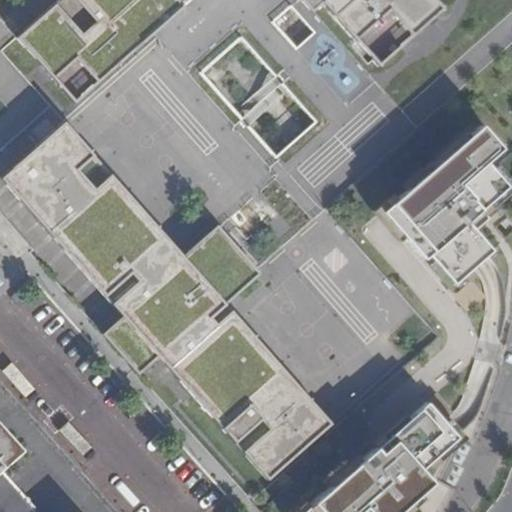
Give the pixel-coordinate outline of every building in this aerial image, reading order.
[(50,0),(14,33),(72,98),(145,33),(140,27),(156,12),(161,18),(181,0),(306,0),(311,6),(317,0),(323,0),(377,59),(442,0),(50,0)] [(140,27),(145,33),(161,18),(156,12),(140,27)] [(474,121),(375,212),(452,296),(500,252),(476,227),(511,194),(511,181),(497,166),(507,157),(474,121)] [(9,183),(13,180),(42,153),(156,278),(181,255),(61,122),(3,175),(9,183)] [(13,180),(9,183),(43,221),(40,225),(82,266),(107,292),(126,313),(162,352),(183,375),(178,379),(235,433),(268,469),(300,439),(199,327),(225,303),(259,272),(216,224),(181,255),(156,278),(42,153),(13,180)] [(225,303),(199,327),(300,439),(268,469),(272,474),(331,421),(225,303)] [(162,352),(126,313),(101,335),(137,375),(162,352)] [(440,420),(450,414),(436,393),(426,400),(440,420)] [(458,444),(420,400),(294,511),(407,511),(439,484),(428,471),(458,444)] [(0,469),(1,469),(19,452),(0,429),(0,469)] [(0,475),(4,481),(9,478),(1,469),(0,469),(0,475)] [(0,511),(39,511),(9,478),(4,481),(0,475),(0,511)]
